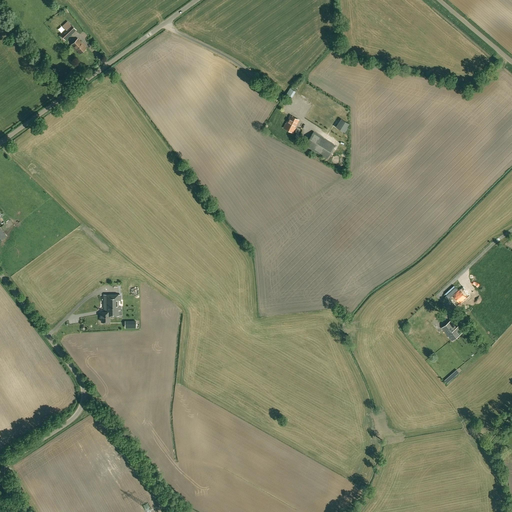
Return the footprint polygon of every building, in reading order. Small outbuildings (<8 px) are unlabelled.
[(71,24),(70,24),(60,34),(65,40),(76,30),(71,24)] [(80,54),(87,48),(78,39),(71,45),(80,54)] [(290,99),(295,91),(290,88),(285,96),(290,99)] [(314,94),(310,101),(322,109),(326,102),(321,99),(322,96),(326,98),(327,95),(321,91),(317,97),(314,94)] [(295,128),(299,120),(290,116),(286,124),(283,128),(293,133),(295,128)] [(341,119),(336,126),(345,132),(350,125),(341,119)] [(335,145),(313,132),(304,146),(326,159),(335,145)] [(129,295),(149,295),(149,281),(129,281),(129,295)] [(462,291),(449,302),(456,310),(469,299),(462,291)] [(120,295),(104,295),(104,312),(101,312),(101,314),(100,314),(100,318),(102,318),(102,322),(110,322),(109,315),(119,315),(119,310),(121,310),(120,295)] [(452,341),(463,332),(456,324),(455,325),(451,320),(442,328),(452,341)] [(456,369),(444,380),(447,384),(459,373),(456,369)]
